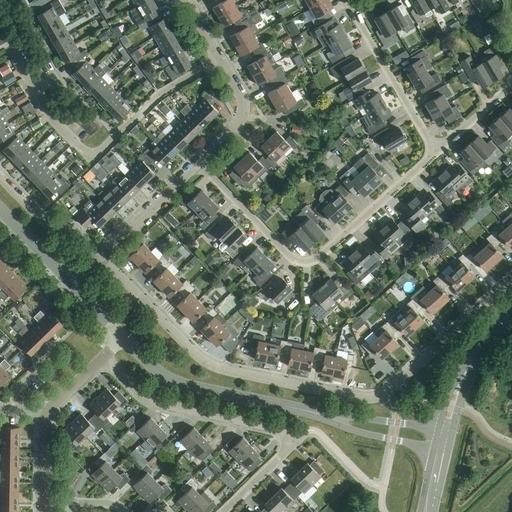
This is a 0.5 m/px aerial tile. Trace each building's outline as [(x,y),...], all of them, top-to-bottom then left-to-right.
[(41,26),(58,16),(66,12),(58,0),(55,0),(50,3),(52,7),(37,16),(40,21),(39,22),(41,26)] [(138,26),(145,22),(160,14),(157,8),(158,5),(156,2),(154,3),(152,0),(148,0),(136,7),(129,11),(138,26)] [(213,8),(218,17),(236,7),(231,0),(222,0),(223,1),(213,8)] [(269,5),(265,0),(260,3),(263,9),(269,5)] [(303,0),(304,0),(310,9),(324,0),(299,0),(300,2),(303,0)] [(328,0),(324,0),(310,9),(315,18),(311,20),(314,26),(325,20),(322,14),(333,8),(328,0)] [(430,9),(424,0),(410,0),(416,9),(410,12),(417,23),(426,17),(424,13),(430,9)] [(424,0),(430,9),(435,6),(440,14),(450,8),(444,0),(424,0)] [(31,5),(34,10),(41,6),(38,1),(31,5)] [(283,11),(280,5),(275,8),(278,14),(283,11)] [(234,20),(237,26),(259,13),(256,8),(248,12),(246,10),(239,12),(236,7),(218,17),(224,27),(234,20)] [(396,7),(385,13),(396,30),(402,27),(406,33),(415,27),(408,16),(403,19),(396,7)] [(116,15),(113,10),(108,13),(111,18),(116,15)] [(235,46),(253,36),(259,32),(255,24),(263,20),(259,13),(237,26),(240,31),(230,37),(235,46)] [(396,30),(385,13),(374,19),(381,31),(377,34),(384,47),(394,41),(390,34),(396,30)] [(145,22),(154,37),(169,28),(166,23),(168,22),(166,19),(163,19),(160,14),(145,22)] [(469,21),(465,15),(459,18),(462,24),(469,21)] [(45,30),(48,35),(64,26),(58,16),(41,26),(44,31),(45,30)] [(323,47),(329,44),(344,35),(342,31),(343,30),(340,24),(339,25),(334,18),(310,32),(314,39),(317,37),(323,47)] [(50,41),(52,45),(69,35),(64,26),(48,35),(51,40),(50,41)] [(111,30),(115,37),(115,36),(116,38),(121,36),(120,34),(122,33),(118,26),(111,30)] [(300,33),(296,27),(289,31),(292,37),(300,33)] [(154,37),(159,47),(176,37),(174,32),(172,33),(169,28),(154,37)] [(108,38),(107,37),(112,35),(109,30),(98,36),(101,42),(108,38)] [(56,48),(59,53),(75,44),(69,35),(52,45),(55,49),(56,48)] [(304,41),(300,35),(293,40),(297,45),(304,41)] [(344,35),(329,44),(332,50),(326,54),(332,63),(342,57),(340,52),(351,46),(344,35)] [(488,35),(483,37),(488,45),(492,42),(492,40),(488,35)] [(251,50),(254,55),(265,49),(265,48),(273,43),(271,40),(263,44),(262,43),(258,45),(253,36),(235,46),(241,56),(251,50)] [(159,47),(165,56),(180,47),(177,42),(179,41),(176,37),(159,47)] [(69,69),(73,65),(83,58),(88,54),(85,50),(80,54),(75,44),(59,53),(62,58),(60,59),(62,62),(65,63),(69,69)] [(487,59),(481,63),(492,81),(503,75),(499,68),(504,65),(493,46),(483,52),(487,59)] [(165,56),(170,65),(187,55),(184,51),(183,52),(180,47),(165,56)] [(252,76),(270,65),(276,62),(270,52),(268,53),(265,49),(254,55),(257,60),(247,66),(252,76)] [(404,69),(410,79),(426,70),(432,67),(423,51),(412,57),(415,62),(404,69)] [(301,53),(294,56),(299,66),(306,62),(301,53)] [(170,65),(165,68),(172,80),(178,77),(176,75),(191,66),(188,61),(190,60),(187,55),(170,65)] [(397,56),(392,59),(395,65),(401,61),(397,56)] [(492,81),(481,63),(476,66),(470,56),(460,62),(472,83),(477,80),(482,88),(492,81)] [(77,78),(81,82),(94,69),(83,58),(73,65),(77,70),(73,74),(73,77),(75,79),(77,78)] [(344,74),(347,80),(364,70),(358,58),(344,66),(341,61),(329,68),(335,79),(344,74)] [(0,69),(0,72),(3,77),(12,72),(8,65),(0,69)] [(87,91),(101,77),(106,73),(98,65),(94,69),(81,82),(85,86),(83,87),(87,91)] [(272,84),(275,82),(286,76),(280,66),(273,71),(270,65),(252,76),(258,85),(269,79),(272,84)] [(151,70),(145,74),(148,79),(154,74),(151,70)] [(364,70),(347,80),(351,86),(342,91),(348,101),(360,94),(357,89),(371,81),(364,70)] [(426,70),(410,79),(416,90),(427,84),(430,89),(441,82),(436,73),(430,77),(426,70)] [(12,72),(3,77),(2,78),(6,86),(16,80),(12,72)] [(209,72),(202,76),(207,85),(213,81),(209,72)] [(468,80),(463,72),(456,76),(461,84),(468,80)] [(158,79),(154,74),(148,79),(152,84),(158,79)] [(267,94),(273,103),(291,93),(285,83),(289,81),(286,76),(275,82),(278,87),(267,94)] [(92,93),(96,97),(109,85),(101,77),(87,91),(90,95),(92,93)] [(425,104),(430,114),(448,104),(445,99),(452,95),(446,84),(430,93),(434,99),(425,104)] [(98,103),(102,106),(116,93),(109,85),(96,97),(100,101),(98,103)] [(204,99),(196,106),(210,120),(218,112),(211,105),(215,101),(218,97),(210,89),(207,92),(206,92),(202,96),(204,99)] [(291,93),(273,103),(278,113),(289,106),(292,112),(305,104),(296,90),(291,93)] [(107,109),(111,113),(124,100),(116,93),(102,106),(105,110),(107,109)] [(363,108),(367,114),(385,104),(378,93),(367,99),(364,93),(352,100),(352,101),(354,104),(358,111),(363,108)] [(14,100),(17,106),(28,100),(25,94),(14,100)] [(124,100),(111,113),(115,117),(113,118),(116,121),(119,121),(131,108),(124,100)] [(25,114),(30,112),(29,112),(33,109),(30,103),(21,107),(25,114)] [(330,110),(326,103),(322,106),(325,112),(330,110)] [(385,104),(367,114),(373,125),(367,129),(370,135),(384,127),(381,122),(391,115),(385,104)] [(448,104),(430,114),(436,124),(445,118),(448,124),(461,116),(456,106),(451,108),(448,104)] [(160,109),(166,115),(170,110),(165,105),(160,109)] [(187,105),(183,108),(202,128),(210,120),(196,106),(192,110),(187,105)] [(0,116),(3,115),(9,111),(7,107),(0,111),(0,109),(0,116)] [(185,117),(181,121),(195,135),(202,128),(183,108),(180,111),(185,117)] [(511,112),(509,109),(499,118),(511,132),(511,112)] [(0,116),(0,128),(8,124),(3,115),(0,116)] [(349,124),(345,116),(339,119),(343,127),(349,124)] [(511,132),(499,118),(489,126),(495,133),(490,137),(501,150),(510,143),(506,138),(511,132)] [(30,125),(33,131),(42,126),(39,120),(30,125)] [(181,121),(173,129),(187,143),(195,135),(181,121)] [(8,124),(0,128),(0,141),(14,134),(8,124)] [(386,129),(373,136),(379,146),(384,143),(388,150),(395,146),(398,151),(407,146),(404,141),(406,140),(399,128),(389,134),(386,129)] [(173,129),(165,136),(179,150),(187,143),(173,129)] [(276,131),(268,139),(283,154),(290,146),(293,150),(298,145),(289,136),(285,140),(276,131)] [(154,140),(158,144),(171,158),(179,150),(165,136),(161,140),(158,137),(154,140)] [(478,136),(469,144),(486,163),(487,165),(496,157),(497,157),(501,154),(490,140),(486,144),(478,136)] [(3,150),(11,159),(25,145),(17,137),(3,150)] [(341,146),(344,143),(339,138),(333,144),(342,153),(345,150),(341,146)] [(269,156),(265,160),(271,166),(273,169),(278,165),(279,166),(283,162),(278,158),(283,154),(268,139),(260,147),(269,156)] [(163,166),(171,158),(158,144),(154,140),(151,143),(155,147),(150,151),(147,149),(143,153),(152,162),(156,158),(163,166)] [(486,163),(469,144),(459,152),(464,158),(460,161),(472,175),(486,163)] [(11,159),(18,166),(32,153),(25,145),(11,159)] [(18,166),(26,174),(40,160),(35,156),(39,152),(36,149),(32,153),(18,166)] [(249,152),(241,160),(255,175),(263,167),(266,170),(271,166),(265,160),(262,157),(258,161),(249,152)] [(141,160),(133,168),(146,182),(154,174),(147,167),(152,162),(143,153),(138,158),(141,160)] [(352,166),(359,174),(373,189),(382,181),(375,173),(381,168),(368,153),(361,158),(352,166)] [(108,166),(112,162),(109,159),(105,155),(102,158),(105,162),(108,166)] [(109,159),(112,162),(117,167),(122,163),(113,155),(109,159)] [(26,174),(33,182),(48,168),(40,160),(26,174)] [(255,175),(241,160),(233,168),(242,176),(237,181),(246,190),(258,178),(255,175)] [(146,182),(133,168),(129,171),(122,163),(117,167),(125,175),(139,190),(146,182)] [(71,171),(76,176),(83,170),(77,164),(71,171)] [(90,170),(96,177),(100,173),(94,166),(90,170)] [(442,174),(455,189),(459,193),(472,181),(459,166),(454,170),(451,166),(442,174)] [(33,182),(41,190),(55,176),(48,168),(33,182)] [(359,174),(355,178),(348,170),(339,178),(356,197),(361,193),(364,197),(373,189),(359,174)] [(455,189),(442,174),(433,182),(440,190),(435,194),(447,207),(451,203),(446,197),(455,189)] [(114,179),(117,183),(131,197),(139,190),(125,175),(121,179),(116,177),(114,179)] [(55,176),(41,190),(49,198),(56,190),(60,195),(70,186),(65,181),(63,184),(55,176)] [(289,185),(293,181),(289,176),(285,181),(289,185)] [(85,181),(83,178),(82,177),(74,185),(77,188),(85,181)] [(131,197),(117,183),(114,179),(112,181),(113,186),(109,190),(123,205),(131,197)] [(73,194),(78,189),(77,188),(74,185),(69,190),(73,194)] [(325,190),(323,193),(343,215),(352,207),(344,198),(348,194),(340,185),(333,191),(331,189),(325,190)] [(102,198),(115,212),(123,205),(109,190),(105,194),(102,191),(99,194),(102,198)] [(187,204),(196,212),(210,199),(201,190),(195,196),(191,191),(179,203),(184,207),(187,204)] [(268,204),(276,197),(270,192),(263,199),(268,204)] [(421,192),(412,200),(425,216),(434,208),(439,214),(444,209),(428,192),(423,195),(421,192)] [(343,215),(323,193),(321,195),(319,200),(320,202),(313,209),(321,218),(325,214),(334,224),(343,215)] [(102,198),(94,205),(108,220),(115,212),(102,198)] [(210,199),(196,212),(204,221),(199,226),(203,230),(216,218),(212,213),(218,207),(210,199)] [(83,209),(81,208),(74,215),(85,227),(92,220),(99,227),(108,220),(94,205),(89,200),(84,206),(85,207),(83,209)] [(425,216),(412,200),(403,209),(408,214),(403,218),(405,220),(417,234),(426,226),(421,220),(425,216)] [(302,212),(293,220),(300,227),(313,242),(323,234),(313,223),(318,220),(305,206),(301,210),(302,212)] [(511,211),(501,222),(507,227),(511,233),(511,211)] [(168,221),(172,217),(168,212),(163,217),(168,221)] [(462,224),(467,230),(479,219),(473,213),(462,224)] [(217,236),(223,242),(238,228),(229,218),(219,228),(215,224),(205,234),(212,241),(217,236)] [(391,219),(382,227),(400,247),(413,235),(404,224),(399,228),(391,219)] [(313,242),(300,227),(294,232),(289,227),(281,234),(292,246),(296,242),(304,250),(313,242)] [(400,247),(382,227),(373,235),(377,240),(372,244),(377,248),(386,259),(400,247)] [(495,231),(490,235),(499,244),(503,240),(511,249),(511,247),(511,233),(507,227),(498,235),(495,231)] [(223,242),(219,246),(219,249),(222,252),(226,252),(228,254),(232,258),(241,249),(237,245),(246,236),(238,228),(223,242)] [(489,243),(481,250),(494,264),(502,257),(494,248),(499,244),(490,235),(486,239),(489,243)] [(129,257),(137,265),(151,252),(143,244),(147,240),(143,236),(134,244),(138,249),(129,257)] [(434,242),(429,238),(425,241),(429,246),(434,242)] [(361,246),(352,254),(369,273),(383,261),(373,249),(368,253),(361,246)] [(252,269),(252,270),(265,256),(257,247),(248,256),(244,251),(233,263),(237,267),(239,265),(248,274),(252,269)] [(470,253),(465,257),(471,264),(473,267),(478,263),(485,271),(494,264),(481,250),(473,257),(470,253)] [(153,265),(157,269),(166,260),(162,256),(158,259),(151,252),(137,265),(145,273),(153,265)] [(171,255),(167,252),(162,256),(166,260),(171,255)] [(369,273),(352,254),(343,262),(350,270),(346,274),(356,285),(369,273)] [(461,262),(453,270),(466,284),(474,276),(466,268),(471,264),(465,257),(462,254),(458,258),(461,262)] [(265,256),(252,270),(257,274),(252,278),(256,282),(255,283),(259,287),(269,278),(265,273),(274,265),(265,256)] [(153,281),(161,289),(174,276),(167,268),(171,264),(166,260),(157,269),(161,273),(153,281)] [(0,283),(11,272),(4,264),(0,267),(0,283)] [(401,271),(396,265),(392,269),(397,275),(401,271)] [(413,276),(408,271),(408,270),(395,281),(396,282),(400,287),(413,276)] [(441,273),(437,277),(445,286),(450,282),(457,291),(466,284),(453,270),(445,277),(441,273)] [(0,291),(0,297),(0,298),(19,280),(11,272),(0,283),(0,285),(3,289),(0,291)] [(177,289),(181,293),(190,285),(186,280),(182,284),(174,276),(161,289),(169,297),(177,289)] [(436,285),(428,292),(440,306),(449,299),(441,290),(445,286),(437,277),(432,281),(436,285)] [(257,295),(261,299),(268,293),(277,303),(282,298),(286,302),(294,295),(290,290),(291,289),(282,279),(275,285),(271,281),(257,295)] [(330,279),(321,287),(334,301),(337,305),(343,300),(351,293),(343,284),(338,288),(330,279)] [(19,280),(0,298),(4,301),(9,295),(14,300),(26,288),(19,280)] [(177,306),(184,314),(198,301),(190,293),(194,289),(190,285),(181,293),(185,298),(177,306)] [(312,295),(318,301),(313,305),(309,309),(311,312),(319,321),(324,317),(333,310),(337,305),(334,301),(321,287),(312,295)] [(373,296),(368,291),(363,295),(368,300),(373,296)] [(416,296),(412,300),(420,309),(424,305),(432,314),(440,306),(428,292),(420,300),(416,296)] [(403,315),(415,329),(423,322),(416,313),(420,309),(412,300),(407,304),(399,311),(403,315)] [(200,314),(205,318),(214,309),(209,305),(205,308),(198,301),(184,314),(192,322),(200,314)] [(254,316),(244,306),(239,311),(250,322),(253,317),(254,316)] [(200,330),(208,338),(222,325),(214,317),(218,313),(214,309),(205,318),(209,322),(200,330)] [(40,311),(37,314),(54,333),(62,325),(50,312),(45,317),(40,311)] [(346,315),(351,320),(355,316),(351,311),(346,315)] [(395,332),(399,328),(407,336),(415,329),(403,315),(399,311),(391,318),(386,322),(395,332)] [(39,323),(34,328),(47,340),(54,333),(37,314),(33,317),(39,323)] [(358,317),(352,322),(353,324),(356,321),(360,326),(364,323),(359,318),(358,317)] [(238,334),(226,321),(222,325),(208,338),(216,346),(224,338),(228,342),(233,337),(234,338),(238,334)] [(382,326),(374,334),(377,338),(390,352),(398,344),(390,336),(395,332),(386,322),(382,326)] [(21,329),(16,324),(13,328),(18,333),(21,329)] [(24,326),(21,329),(39,348),(47,340),(34,328),(30,332),(24,326)] [(39,348),(21,329),(18,333),(23,338),(19,343),(31,355),(39,348)] [(254,360),(265,362),(269,343),(258,341),(259,336),(253,335),(251,347),(257,348),(254,360)] [(248,346),(251,340),(244,337),(241,343),(248,346)] [(390,352),(377,338),(369,345),(365,341),(361,345),(369,354),(374,350),(381,359),(390,352)] [(278,353),(284,354),(287,342),(281,340),(280,346),(269,343),(265,362),(276,364),(278,353)] [(288,366),(298,369),(302,350),(292,348),(293,343),(287,342),(284,354),(290,355),(288,366)] [(356,343),(350,345),(353,352),(359,350),(356,343)] [(312,360),(317,361),(320,349),(314,347),(313,353),(302,350),(298,369),(309,371),(312,360)] [(321,373),(332,376),(336,357),(325,355),(326,350),(320,349),(317,361),(323,362),(321,373)] [(336,357),(332,376),(343,378),(345,367),(351,368),(353,356),(347,354),(346,360),(336,357)] [(7,363),(0,369),(0,385),(9,376),(5,371),(10,366),(7,363)] [(107,389),(98,397),(112,411),(117,406),(121,408),(128,402),(120,393),(115,398),(107,389)] [(98,414),(94,418),(102,427),(109,421),(108,420),(106,416),(112,411),(98,397),(90,405),(98,414)] [(81,414),(72,422),(86,436),(91,431),(95,433),(96,433),(102,427),(94,418),(89,423),(81,414)] [(129,427),(136,420),(132,416),(125,423),(129,427)] [(136,431),(144,440),(158,426),(150,418),(146,421),(142,417),(133,425),(138,430),(136,431)] [(86,436),(72,422),(64,430),(72,439),(67,444),(76,452),(83,446),(82,445),(80,441),(86,436)] [(158,426),(144,440),(153,448),(154,447),(159,451),(168,443),(163,438),(167,435),(158,426)] [(179,441),(187,450),(201,436),(193,428),(189,431),(185,426),(176,435),(181,440),(179,441)] [(1,428),(1,439),(19,439),(19,428),(1,428)] [(112,440),(107,435),(102,439),(106,445),(112,440)] [(201,436),(187,450),(196,458),(197,457),(202,461),(211,453),(206,448),(210,445),(201,436)] [(228,451),(236,460),(251,446),(242,438),(239,441),(234,437),(225,445),(230,450),(228,451)] [(0,449),(1,450),(19,450),(19,439),(1,439),(1,447),(0,447),(0,449)] [(118,441),(105,452),(110,457),(123,447),(118,441)] [(251,446),(236,460),(245,468),(246,467),(251,472),(260,463),(255,458),(259,455),(251,446)] [(1,450),(1,461),(18,461),(19,450),(1,450)] [(99,483),(114,470),(108,464),(110,461),(111,460),(104,453),(96,461),(100,466),(91,475),(95,478),(94,479),(98,484),(99,483)] [(142,468),(146,464),(148,462),(143,458),(138,463),(142,468)] [(1,461),(1,471),(18,472),(18,461),(1,461)] [(182,466),(178,461),(173,465),(178,470),(182,466)] [(307,463),(298,471),(312,485),(321,477),(319,475),(324,471),(315,462),(311,467),(307,463)] [(140,494),(141,494),(155,481),(150,475),(152,472),(152,471),(146,464),(137,472),(142,477),(133,486),(136,490),(135,491),(139,495),(140,494)] [(114,470),(99,483),(108,492),(117,483),(121,488),(133,477),(130,474),(127,477),(123,473),(123,474),(119,475),(114,470)] [(227,470),(222,475),(233,487),(238,482),(227,470)] [(1,471),(0,482),(18,483),(18,472),(1,471)] [(294,483),(289,488),(298,496),(302,492),(304,494),(312,485),(298,471),(290,480),(294,483)] [(185,508),(186,509),(200,495),(195,490),(196,486),(197,485),(191,479),(188,481),(182,487),(187,492),(178,500),(181,504),(180,505),(184,509),(185,508)] [(155,481),(141,494),(149,503),(158,494),(163,499),(172,491),(165,484),(164,485),(161,486),(155,481)] [(0,482),(0,493),(18,493),(18,483),(0,482)] [(281,488),(273,496),(286,510),(295,502),(293,500),(298,496),(289,488),(285,492),(281,488)] [(0,493),(0,504),(18,504),(18,493),(0,493)] [(200,495),(186,509),(188,511),(199,511),(203,509),(206,511),(209,511),(216,505),(210,498),(209,499),(205,501),(200,495)] [(268,508),(263,511),(284,511),(286,510),(273,496),(264,505),(268,508)] [(304,511),(319,511),(323,508),(314,499),(302,510),(304,511)]
